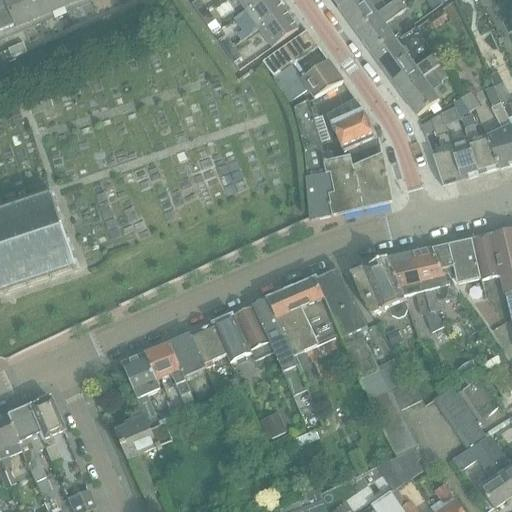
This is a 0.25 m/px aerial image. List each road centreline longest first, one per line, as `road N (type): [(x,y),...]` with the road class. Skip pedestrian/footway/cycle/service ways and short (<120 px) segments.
road 1 (tertiary): [(61,364),(434,218)]
road 2 (unclassified): [(306,0),(396,124),(434,218)]
road 3 (residential): [(119,511),(61,364)]
